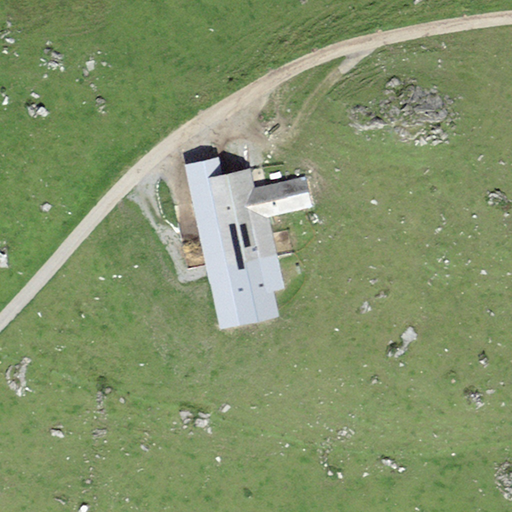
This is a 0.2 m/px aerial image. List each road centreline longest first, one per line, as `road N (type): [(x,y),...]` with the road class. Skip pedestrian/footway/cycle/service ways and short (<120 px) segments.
road 1 (track): [(511,18),(354,44),(232,100),(129,180),(0,323)]
road 2 (track): [(354,44),(279,156)]
